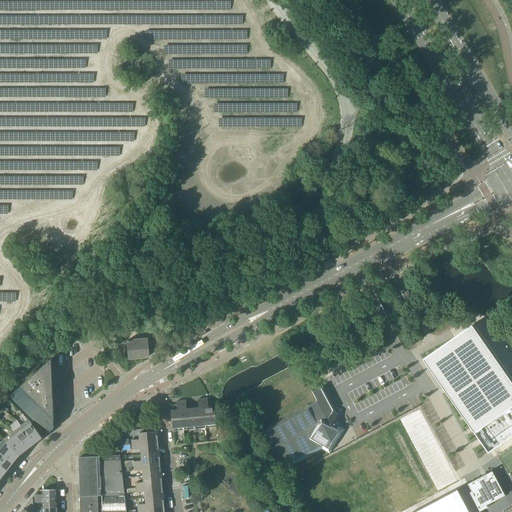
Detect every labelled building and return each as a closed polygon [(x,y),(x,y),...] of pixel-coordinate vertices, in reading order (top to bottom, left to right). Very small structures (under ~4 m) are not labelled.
[(481,444),(488,453),(511,435),(511,378),(473,324),(422,359),(445,392),(470,428),(473,432),(478,440),(481,444)] [(128,341),(129,358),(149,356),(148,348),(157,347),(156,338),(130,341),(130,340),(127,340),(127,341),(128,341)] [(54,427),(51,358),(9,396),(47,434),(54,427)] [(335,419),(337,415),(338,413),(334,411),(321,386),(311,391),(315,400),(305,405),(306,405),(259,431),(281,472),(322,449),(330,454),(345,430),(338,426),(338,425),(335,419)] [(207,398),(202,399),(205,428),(217,427),(214,406),(208,407),(207,398)] [(199,408),(192,408),(195,429),(205,428),(202,399),(198,399),(199,408)] [(184,430),(181,401),(176,401),(177,410),(170,410),(173,431),(184,430)] [(186,401),(181,401),(184,430),(195,429),(192,408),(187,409),(186,401)] [(28,420),(21,425),(35,444),(43,437),(31,422),(28,420)] [(21,425),(13,431),(27,449),(35,444),(21,425)] [(13,431),(3,439),(19,455),(27,449),(13,431)] [(122,441),(122,445),(158,442),(157,431),(139,432),(140,439),(131,440),(122,441)] [(3,439),(0,442),(0,452),(13,463),(19,455),(3,439)] [(141,448),(141,454),(159,453),(158,442),(122,445),(123,448),(125,447),(126,450),(141,448)] [(0,452),(0,464),(7,470),(13,463),(0,452)] [(142,460),(133,461),(130,462),(130,466),(134,466),(160,463),(159,453),(141,454),(142,460)] [(79,457),(80,476),(122,474),(120,455),(90,457),(79,457)] [(238,460),(241,466),(246,464),(244,458),(238,460)] [(143,470),(143,476),(161,474),(160,463),(134,466),(134,471),(143,470)] [(479,511),(480,508),(505,495),(492,471),(467,484),(413,511),(479,511)] [(80,476),(80,486),(123,484),(122,474),(80,476)] [(126,488),(136,488),(162,485),(161,474),(143,476),(144,482),(126,484),(126,488)] [(80,486),(80,495),(124,493),(123,484),(80,486)] [(145,492),(146,498),(163,496),(162,485),(136,488),(136,492),(145,492)] [(34,495),(33,497),(33,499),(56,498),(56,489),(42,490),(42,495),(36,495),(34,495)] [(80,495),(80,511),(90,511),(126,510),(124,493),(80,495)] [(138,504),(138,509),(164,507),(163,496),(146,498),(146,504),(138,504)] [(21,511),(32,511),(32,508),(33,508),(33,503),(33,499),(33,497),(31,499),(21,511)] [(33,499),(33,503),(37,503),(42,503),(42,507),(57,507),(56,498),(33,499)]
